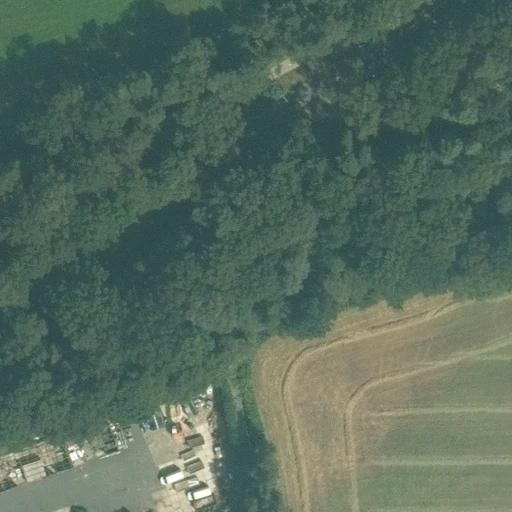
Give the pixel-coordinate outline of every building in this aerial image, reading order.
[(103,421),(0,456),(0,490),(114,452),(103,421)] [(196,437),(208,435),(206,421),(194,423),(196,437)] [(209,439),(194,444),(200,461),(215,456),(209,439)] [(172,486),(190,484),(187,452),(169,454),(172,486)] [(213,459),(198,466),(206,484),(221,477),(213,459)]
